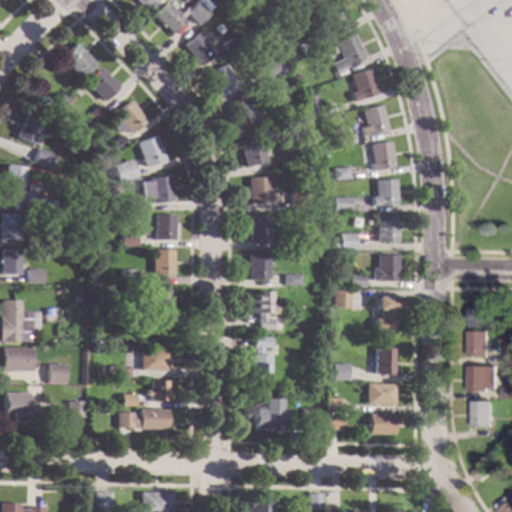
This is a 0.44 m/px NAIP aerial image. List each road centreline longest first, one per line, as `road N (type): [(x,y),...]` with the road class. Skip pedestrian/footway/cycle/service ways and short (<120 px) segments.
road 1 (residential): [(435,471),(432,149),(423,99),(379,0)]
road 2 (residential): [(435,471),(0,465)]
road 3 (residential): [(206,511),(204,155)]
road 4 (residential): [(204,155),(183,112),(84,0)]
